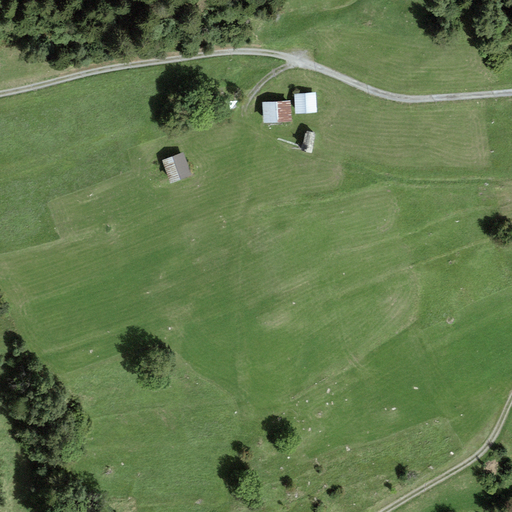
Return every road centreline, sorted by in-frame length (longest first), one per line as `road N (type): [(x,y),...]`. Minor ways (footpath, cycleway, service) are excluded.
road 1 (track): [(511,91),(402,98),(272,51),(227,50),(107,66),(0,93)]
road 2 (track): [(511,397),(480,453),(383,511)]
